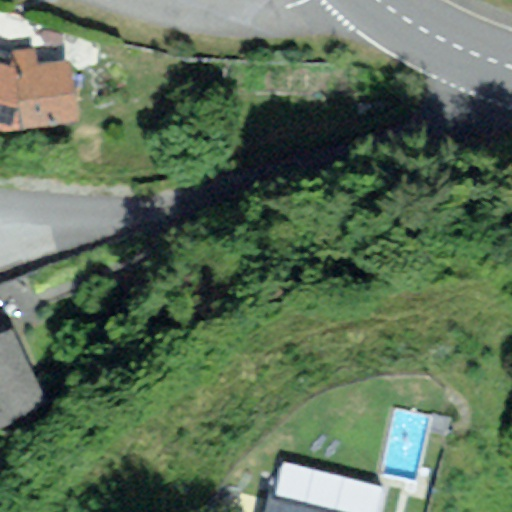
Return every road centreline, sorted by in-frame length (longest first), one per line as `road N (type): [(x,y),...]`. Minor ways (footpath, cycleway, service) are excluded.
road 1 (residential): [(502,63),(484,97),(459,116),(190,206),(113,212),(0,204)]
road 2 (residential): [(136,0),(219,12),(308,0)]
road 3 (residential): [(381,0),(502,63)]
